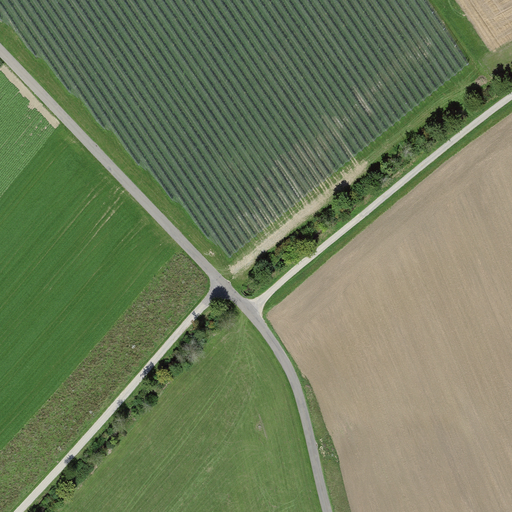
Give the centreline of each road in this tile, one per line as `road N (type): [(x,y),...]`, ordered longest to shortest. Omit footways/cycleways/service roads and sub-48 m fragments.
road 1 (unclassified): [(328,511),(297,389),(266,332),(0,49)]
road 2 (track): [(248,311),(511,96)]
road 3 (track): [(224,284),(19,511)]
